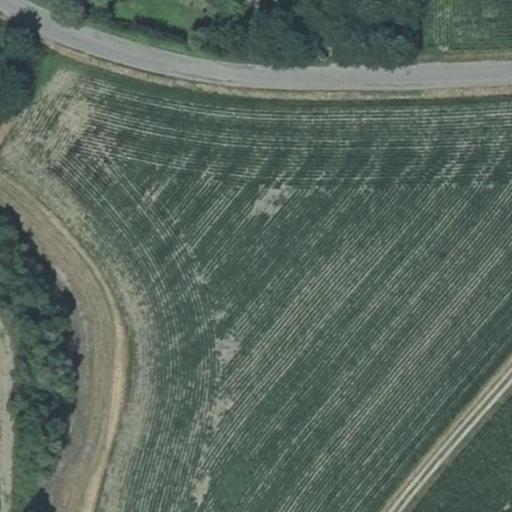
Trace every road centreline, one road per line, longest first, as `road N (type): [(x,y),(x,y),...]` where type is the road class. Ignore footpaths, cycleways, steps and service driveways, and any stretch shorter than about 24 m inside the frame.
road 1 (residential): [(511,75),(259,79),(157,63),(50,24),(9,0)]
road 2 (track): [(398,511),(511,375)]
